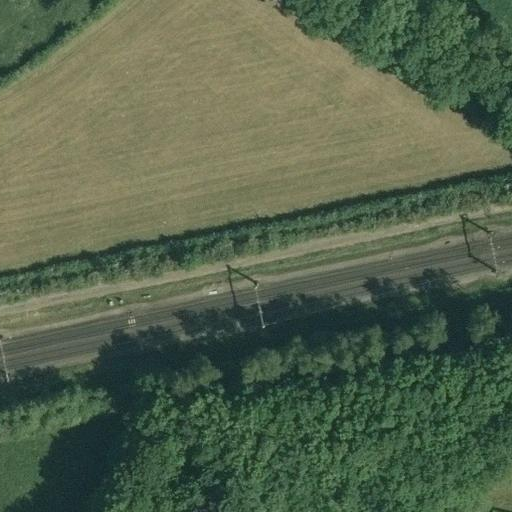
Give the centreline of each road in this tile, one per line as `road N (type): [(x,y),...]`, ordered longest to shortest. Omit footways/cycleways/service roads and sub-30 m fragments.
road 1 (track): [(511,96),(365,0)]
road 2 (track): [(511,443),(371,511)]
